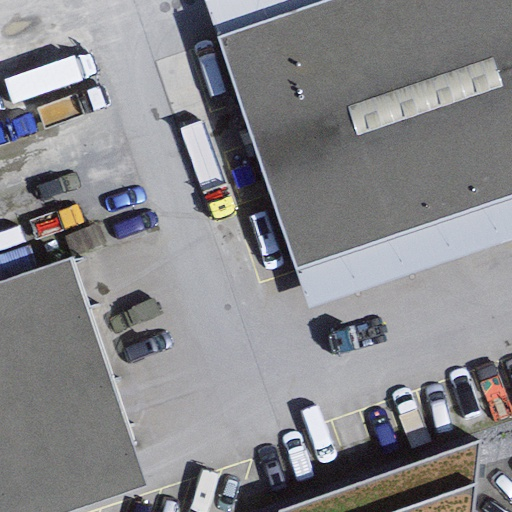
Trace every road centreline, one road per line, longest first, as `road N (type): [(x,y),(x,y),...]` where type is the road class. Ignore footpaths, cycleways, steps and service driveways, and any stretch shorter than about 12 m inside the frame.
road 1 (unknown): [(125,14),(225,395)]
road 2 (unknown): [(511,283),(225,395)]
road 3 (unknown): [(225,395),(0,491)]
road 4 (unknown): [(0,58),(125,14)]
